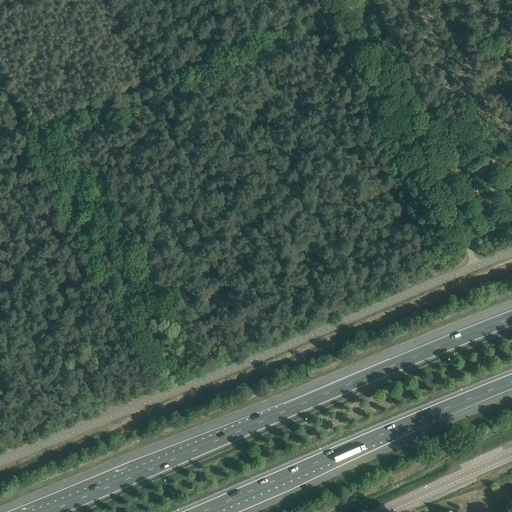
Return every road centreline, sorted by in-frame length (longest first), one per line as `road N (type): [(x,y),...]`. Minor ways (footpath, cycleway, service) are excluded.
road 1 (motorway): [(511,318),(44,511)]
road 2 (motorway): [(202,511),(511,381)]
road 3 (track): [(476,266),(338,0)]
road 4 (unclassified): [(511,453),(382,511)]
